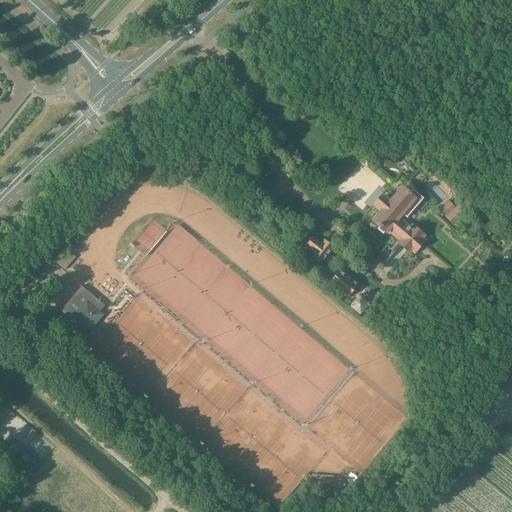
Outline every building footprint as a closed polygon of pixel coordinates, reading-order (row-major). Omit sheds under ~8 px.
[(376,204),(374,205),(382,212),(374,222),(378,225),(378,226),(381,229),(381,228),(386,232),(389,227),(400,236),(398,238),(401,240),(399,243),(401,245),(407,250),(409,252),(411,249),(414,251),(416,249),(421,243),(423,241),(421,238),(423,236),(421,234),(415,229),(414,229),(412,227),(410,229),(407,227),(406,229),(396,220),(414,199),(409,195),(410,195),(407,192),(406,193),(402,189),(390,203),(382,196),(381,198),(375,204),(376,204)] [(458,205),(455,208),(447,200),(439,208),(446,216),(445,217),(454,226),(467,214),(458,205)] [(312,256),(321,263),(333,248),(332,246),(333,245),(328,240),(326,242),(325,241),(322,244),(314,238),(307,246),(315,253),(312,256)] [(329,283),(348,298),(360,284),(359,283),(358,285),(340,270),(341,269),(329,283)] [(55,317),(84,340),(91,332),(90,331),(100,318),(99,312),(100,312),(95,308),(101,302),(92,294),(90,296),(87,293),(89,292),(81,285),(75,293),(76,294),(71,301),(69,299),(55,317)]
